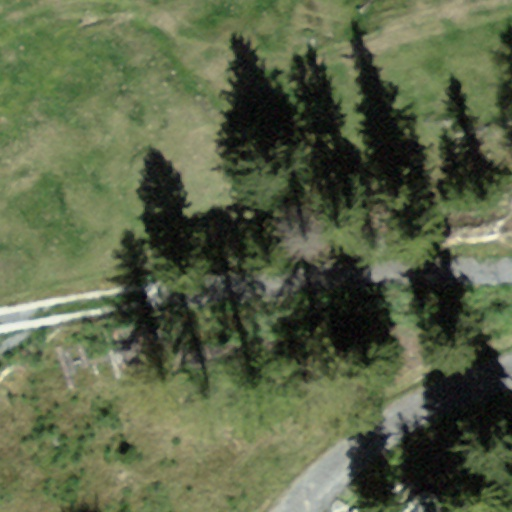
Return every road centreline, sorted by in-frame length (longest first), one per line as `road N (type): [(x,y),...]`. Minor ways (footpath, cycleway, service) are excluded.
road 1 (track): [(0,320),(350,260),(511,269)]
road 2 (track): [(511,373),(340,448),(286,511)]
